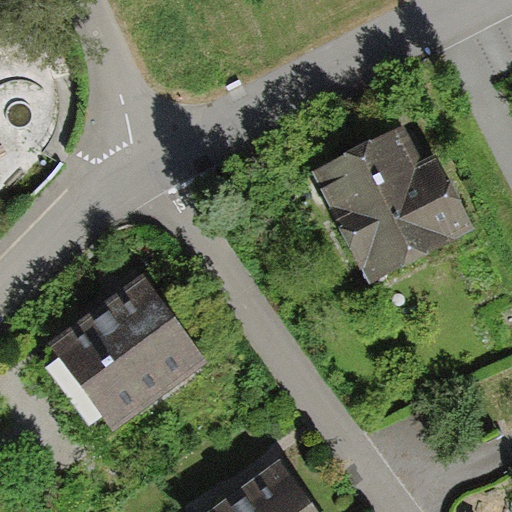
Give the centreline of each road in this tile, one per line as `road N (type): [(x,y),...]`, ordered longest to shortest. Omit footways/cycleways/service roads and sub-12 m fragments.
road 1 (residential): [(144,150),(419,511)]
road 2 (residential): [(144,150),(436,0)]
road 3 (residential): [(0,290),(144,150)]
road 4 (residential): [(81,0),(144,150)]
